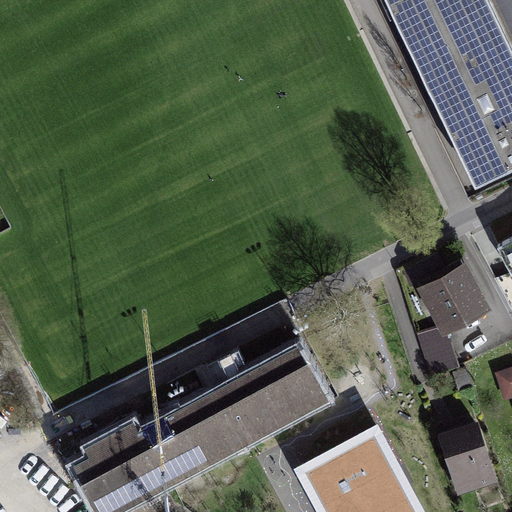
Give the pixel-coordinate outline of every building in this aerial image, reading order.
[(511,163),(511,47),(489,0),(388,0),(476,181),(511,163)] [(511,233),(498,240),(511,268),(511,233)] [(423,273),(445,322),(487,303),(464,254),(423,273)] [(105,511),(325,392),(292,333),(72,452),(105,511)] [(511,367),(498,372),(504,394),(511,391),(511,367)] [(441,431),(458,483),(494,471),(477,419),(441,431)] [(412,511),(374,441),(310,475),(330,511),(412,511)]
